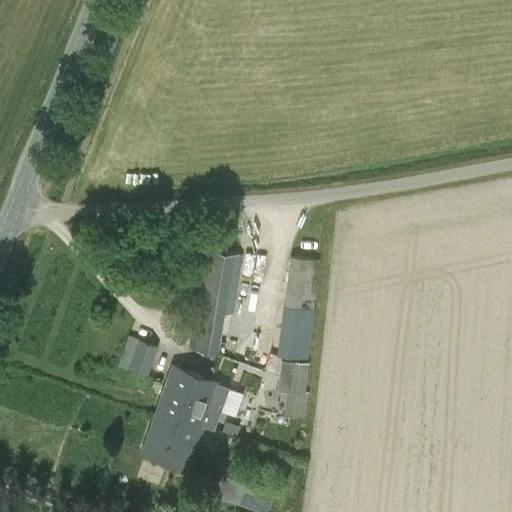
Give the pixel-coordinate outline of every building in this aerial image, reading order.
[(234,255),(242,256),(242,255),(206,247),(188,348),(225,355),(225,351),(217,349),(234,255)] [(307,357),(319,257),(288,254),(276,353),(307,357)] [(148,376),(158,346),(128,334),(118,366),(148,376)] [(305,391),(307,363),(283,361),(280,390),(286,391),(284,414),(305,416),(308,391),(305,391)] [(229,387),(218,383),(219,381),(172,364),(158,400),(172,403),(218,418),(229,387)] [(172,403),(158,400),(140,452),(187,469),(203,425),(214,429),(218,418),(172,403)] [(210,493),(263,511),(266,511),(277,483),(221,464),(210,493)]
